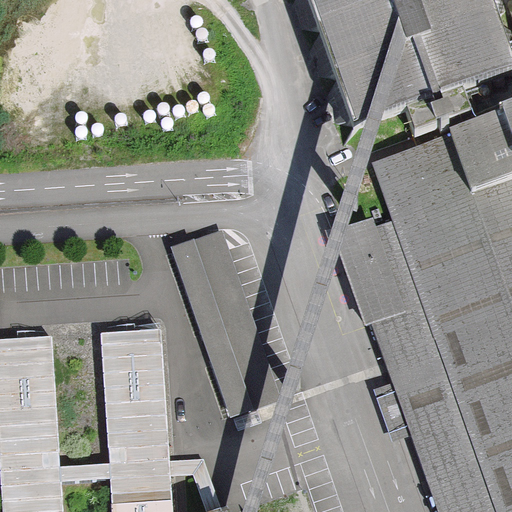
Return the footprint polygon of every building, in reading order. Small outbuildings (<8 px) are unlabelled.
[(409,117),(420,149),(476,130),(462,92),(511,74),(511,69),(487,0),(310,0),(357,135),(409,117)] [(511,511),(511,116),(476,130),(420,149),(371,166),(391,222),(375,227),(374,222),(334,236),(366,328),(375,325),(440,511),(511,511)] [(223,236),(174,252),(230,418),(279,402),(223,236)] [(57,511),(47,343),(0,345),(0,511),(166,511),(156,335),(96,338),(106,511),(57,511)] [(201,511),(227,511),(210,453),(175,463),(180,481),(192,477),(201,511)]
